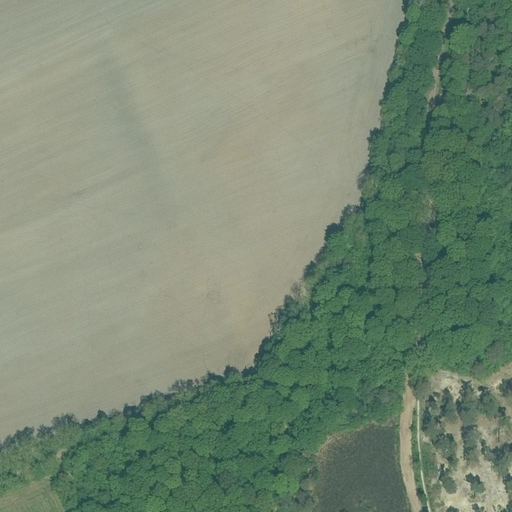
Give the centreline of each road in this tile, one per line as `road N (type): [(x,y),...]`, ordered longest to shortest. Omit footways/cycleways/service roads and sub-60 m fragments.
road 1 (track): [(426,144),(253,393),(58,466)]
road 2 (track): [(416,511),(405,437),(426,144)]
road 3 (track): [(421,359),(337,362),(268,378)]
road 4 (track): [(426,144),(436,57),(453,0)]
